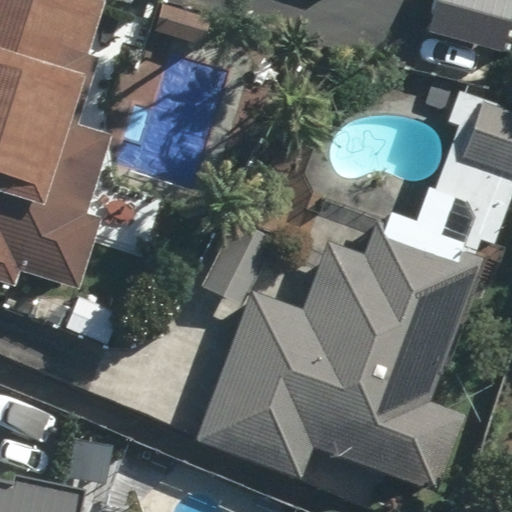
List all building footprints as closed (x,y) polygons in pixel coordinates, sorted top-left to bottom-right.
[(82,53),(98,0),(0,0),(0,284),(13,289),(19,271),(78,290),(100,218),(82,212),(107,132),(63,118),(73,87),(87,92),(98,57),(82,53)] [(511,0),(435,0),(427,31),(498,51),(511,0)] [(455,134),(448,155),(511,175),(511,109),(468,95),(455,134)] [(250,290),(195,439),(299,478),(309,449),(432,494),(461,413),(414,396),(466,255),(373,221),(360,256),(326,243),(301,309),(250,290)] [(271,244),(233,223),(199,285),(237,306),(271,244)] [(76,511),(81,491),(13,477),(11,486),(0,483),(0,511),(76,511)]
